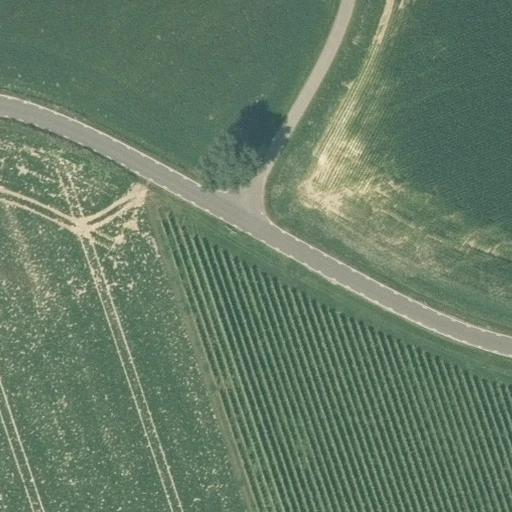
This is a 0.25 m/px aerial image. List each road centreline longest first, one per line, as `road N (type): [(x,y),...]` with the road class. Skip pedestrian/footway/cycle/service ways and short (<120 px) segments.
road 1 (unclassified): [(511,348),(436,323),(236,216)]
road 2 (unclassified): [(236,216),(70,129),(0,105)]
road 3 (unclassified): [(236,216),(320,71),(347,0)]
